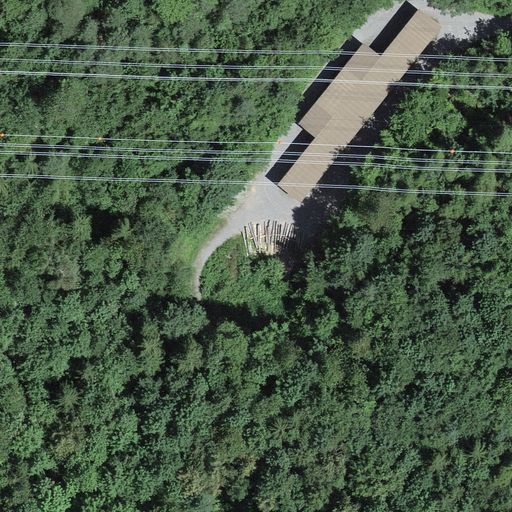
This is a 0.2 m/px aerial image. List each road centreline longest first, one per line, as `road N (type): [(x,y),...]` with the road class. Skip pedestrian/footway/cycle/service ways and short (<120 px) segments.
road 1 (track): [(511,453),(328,355),(206,328),(190,279),(215,242),(305,218),(455,31),(511,28)]
road 2 (motorway): [(287,511),(0,477)]
